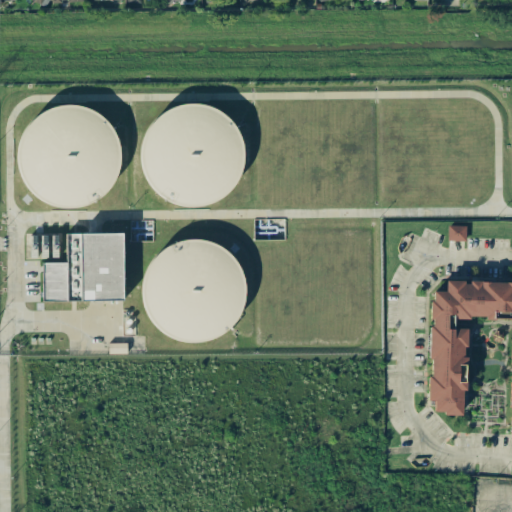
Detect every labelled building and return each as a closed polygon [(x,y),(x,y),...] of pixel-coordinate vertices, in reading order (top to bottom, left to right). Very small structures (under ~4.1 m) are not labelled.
[(148,120),(138,161),(155,196),(197,206),(214,198),(215,192),(223,188),(220,181),(218,187),(212,185),(216,167),(220,176),(223,164),(228,173),(225,184),(231,181),(238,152),(232,140),(225,143),(221,134),(223,126),(224,126),(228,113),(185,103),(148,120)] [(17,147),(17,166),(24,184),(39,200),(59,208),(76,208),(96,200),(111,186),(118,164),(119,145),(112,129),(96,113),(77,105),(59,105),(40,112),(24,127),(17,147)] [(464,241),(465,226),(447,225),(446,241),(464,241)] [(42,301),(121,300),(120,233),(66,234),(66,263),(42,263),(42,301)] [(511,433),(511,282),(445,281),(445,291),(434,291),(429,305),(427,400),(433,401),(433,409),(461,418),(463,329),(452,328),(452,318),(511,319),(511,331),(511,333),(509,433),(511,433)]
